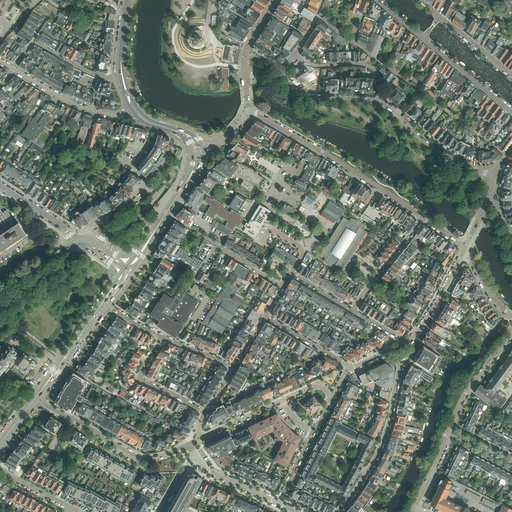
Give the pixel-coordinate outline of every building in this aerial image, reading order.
[(230,2),(226,0),(218,0),(218,4),(230,11),(231,11),(237,15),(249,22),(249,21),(254,24),(255,22),(257,19),(238,8),(230,2)] [(236,0),(231,0),(230,2),(235,6),(238,8),(257,19),(260,14),(253,10),(236,0)] [(250,8),(260,14),(264,8),(251,0),(239,0),(239,1),(248,6),(251,8),(250,8)] [(281,0),(280,2),(295,11),(298,4),(290,0),(281,0)] [(300,0),(290,0),(298,4),(301,6),(314,13),(316,9),(300,0)] [(307,0),(306,3),(316,9),(320,1),(317,0),(307,0)] [(359,6),(361,0),(355,0),(354,3),(353,2),(350,10),(355,12),(357,5),(359,5),(358,6),(359,6)] [(371,1),(370,0),(361,0),(359,6),(357,10),(361,12),(360,15),(360,14),(357,21),(362,23),(365,17),(371,1)] [(425,0),(439,11),(444,0),(425,0)] [(452,22),(458,11),(459,10),(455,8),(457,3),(451,0),(449,0),(447,4),(446,9),(443,14),(452,22)] [(502,0),(500,5),(501,5),(500,8),(503,10),(504,11),(509,0),(502,0)] [(511,0),(509,0),(504,11),(503,10),(501,14),(509,20),(511,12),(511,0)] [(109,3),(105,1),(104,4),(106,6),(103,11),(105,11),(104,12),(116,15),(117,11),(107,7),(109,3)] [(371,1),(365,17),(377,21),(381,9),(371,1)] [(295,11),(280,2),(278,6),(290,13),(290,12),(295,14),(294,15),(298,18),(301,14),(295,11)] [(253,26),(252,26),(231,13),(231,14),(229,13),(230,12),(230,11),(218,4),(218,5),(219,15),(220,20),(223,22),(226,23),(229,25),(244,35),(246,36),(246,37),(253,26)] [(286,15),(292,18),(294,15),(290,13),(278,6),(276,9),(286,15)] [(301,14),(311,21),(313,18),(314,13),(301,6),(299,10),(301,11),(299,14),(301,14)] [(294,21),(276,9),(273,14),(292,26),(293,25),(297,27),(299,25),(295,23),(296,22),(294,21)] [(381,9),(377,21),(376,23),(370,38),(365,50),(376,57),(378,51),(386,31),(392,18),(381,9)] [(68,16),(60,11),(57,16),(59,17),(55,23),(63,27),(67,20),(63,18),(63,19),(61,18),(62,16),(66,19),(68,16)] [(452,22),(463,30),(470,19),(458,11),(452,22)] [(42,18),(32,12),(21,29),(32,36),(32,35),(31,35),(42,18)] [(115,21),(116,15),(104,12),(104,14),(106,14),(105,18),(99,17),(99,18),(106,20),(115,21)] [(298,18),(304,21),(309,24),(311,21),(301,14),(298,18)] [(77,24),(80,19),(72,15),(69,20),(77,24)] [(470,19),(463,30),(472,38),(482,20),(472,15),(470,19)] [(282,43),(284,40),(291,28),(272,17),(271,17),(265,27),(272,32),(282,39),(280,41),(282,43)] [(107,28),(114,28),(115,21),(106,20),(99,18),(98,20),(104,22),(106,22),(106,27),(107,28)] [(304,21),(298,18),(296,22),(295,23),(299,25),(307,29),(309,25),(304,22),(304,21)] [(402,26),(392,18),(386,31),(394,34),(392,38),(395,39),(394,40),(395,41),(398,35),(402,26)] [(473,38),(479,43),(489,26),(491,23),(486,20),(485,21),(481,28),(480,27),(473,38)] [(74,24),(69,21),(65,29),(70,32),(74,24)] [(334,37),(337,33),(320,21),(318,21),(317,23),(317,25),(325,31),(327,28),(333,33),(331,35),(334,37)] [(229,25),(223,22),(219,29),(222,31),(241,43),(242,41),(243,42),(243,41),(243,42),(246,36),(244,35),(229,25)] [(307,29),(299,25),(297,27),(293,25),(292,26),(305,34),(307,29)] [(325,31),(317,25),(314,30),(328,40),(331,42),(333,40),(328,37),(323,33),(325,31)] [(406,30),(402,26),(398,35),(400,36),(398,41),(400,41),(401,40),(406,30)] [(493,28),(489,26),(479,43),(484,47),(492,34),(496,27),(494,26),(493,28)] [(21,38),(29,43),(33,37),(32,36),(21,29),(17,27),(11,32),(16,35),(21,38)] [(72,33),(82,39),(86,31),(83,29),(83,30),(76,27),(72,33)] [(265,27),(260,35),(279,48),(282,43),(280,41),(282,39),(272,32),(265,27)] [(45,34),(42,33),(38,40),(42,42),(50,29),(48,28),(45,34)] [(53,29),(51,28),(50,29),(42,42),(46,45),(50,37),(49,36),(53,29)] [(59,31),(57,30),(53,39),(50,37),(46,45),(50,47),(59,31)] [(86,31),(82,39),(86,41),(92,31),(90,30),(88,33),(86,31)] [(192,39),(191,40),(192,43),(193,42),(194,42),(194,43),(195,43),(196,43),(196,47),(199,47),(199,43),(200,43),(200,42),(201,42),(201,41),(202,41),(202,40),(202,39),(203,39),(203,38),(202,37),(202,36),(202,35),(201,35),(201,34),(202,31),(195,30),(195,31),(193,31),(194,34),(194,35),(193,35),(193,36),(192,36),(192,37),(192,38),(192,39)] [(300,40),(300,41),(303,36),(293,30),(290,35),(300,40)] [(327,40),(328,40),(314,30),(312,33),(320,39),(321,37),(326,41),(327,40)] [(349,37),(354,42),(357,34),(352,30),(349,37)] [(413,35),(407,30),(402,40),(401,40),(399,44),(396,49),(394,57),(389,66),(393,70),(413,35)] [(59,31),(50,47),(54,49),(58,42),(56,41),(61,32),(59,31)] [(25,48),(28,43),(20,38),(21,38),(16,35),(11,32),(7,37),(10,39),(12,36),(19,40),(17,43),(25,48)] [(318,41),(319,39),(312,33),(310,36),(324,47),(325,46),(318,41)] [(65,35),(63,34),(58,42),(54,49),(59,52),(63,44),(61,43),(65,35)] [(370,38),(360,34),(356,43),(365,50),(370,38)] [(495,56),(500,46),(503,43),(506,38),(503,37),(504,35),(501,34),(500,37),(498,39),(496,43),(495,44),(490,52),(495,56)] [(279,48),(260,35),(256,41),(258,42),(277,55),(281,51),(282,50),(283,50),(279,48)] [(297,44),(297,45),(300,40),(290,35),(288,39),(297,44)] [(417,39),(413,35),(393,70),(397,73),(405,58),(408,53),(409,53),(417,39)] [(490,52),(495,44),(496,43),(498,39),(496,37),(492,35),(490,39),(491,40),(488,42),(486,46),(485,48),(490,52)] [(323,49),(324,47),(310,36),(307,40),(315,46),(319,49),(320,50),(322,48),(323,49)] [(10,50),(7,48),(12,40),(11,39),(8,43),(1,55),(5,57),(10,50)] [(72,41),(69,39),(66,45),(63,44),(59,52),(64,55),(69,46),(72,41)] [(293,48),(294,49),(297,44),(288,39),(285,43),(293,48)] [(421,42),(417,39),(409,53),(408,53),(405,58),(409,60),(410,58),(410,59),(411,57),(416,60),(421,53),(425,46),(421,43),(421,42)] [(307,40),(305,44),(323,57),(323,55),(317,51),(319,49),(315,46),(307,40)] [(8,43),(4,41),(3,43),(0,46),(0,54),(1,55),(8,43)] [(5,57),(9,60),(19,45),(15,42),(10,50),(5,57)] [(260,45),(256,42),(252,48),(253,49),(265,57),(267,55),(270,50),(260,45)] [(506,43),(504,42),(503,43),(500,46),(495,56),(498,58),(504,49),(502,48),(505,44),(506,43)] [(290,53),(291,53),(293,48),(285,43),(282,48),(284,48),(289,52),(290,53)] [(75,46),(73,44),(71,47),(69,46),(64,55),(68,58),(74,49),(75,46)] [(100,48),(99,49),(109,55),(112,54),(112,45),(104,44),(100,44),(100,48),(101,48),(100,48)] [(223,49),(221,61),(232,63),(233,63),(234,60),(234,59),(238,59),(237,52),(239,52),(240,49),(241,49),(241,47),(240,46),(233,45),(232,44),(231,45),(224,44),(224,46),(223,49)] [(312,52),(321,59),(322,57),(305,44),(301,49),(304,50),(310,55),(312,52)] [(14,63),(24,48),(19,45),(9,60),(10,61),(11,62),(12,63),(14,63)] [(34,54),(38,46),(36,45),(33,46),(28,53),(30,54),(31,52),(34,54)] [(43,49),(38,46),(34,54),(33,56),(32,58),(34,58),(35,56),(37,58),(43,49)] [(99,61),(107,64),(109,58),(92,47),(90,50),(98,55),(99,54),(100,55),(99,61)] [(420,55),(417,62),(419,63),(422,58),(424,59),(428,52),(429,52),(428,51),(430,49),(426,47),(420,55)] [(286,56),(287,57),(290,54),(290,53),(289,53),(288,53),(289,52),(284,48),(283,49),(282,50),(281,51),(286,56)] [(501,61),(509,50),(505,48),(504,49),(498,58),(501,61)] [(37,58),(36,60),(37,60),(38,59),(39,60),(40,58),(43,59),(47,52),(43,49),(37,58)] [(78,51),(76,50),(74,49),(68,58),(73,60),(78,51)] [(277,55),(270,50),(267,55),(268,56),(269,57),(271,57),(275,60),(278,55),(277,55)] [(312,63),(315,58),(310,55),(304,50),(300,55),(312,63)] [(431,50),(427,55),(425,59),(424,60),(426,62),(422,68),(425,69),(428,64),(435,53),(431,50)] [(511,50),(503,62),(511,69),(511,50)] [(80,64),(85,55),(78,51),(73,60),(80,64)] [(283,60),(286,56),(281,51),(277,55),(278,55),(282,58),(283,60)] [(47,52),(43,59),(42,61),(43,62),(45,60),(47,61),(51,54),(47,52)] [(369,57),(363,52),(359,57),(359,61),(362,61),(363,62),(365,62),(369,57)] [(435,53),(428,64),(429,65),(432,67),(434,64),(439,57),(435,53)] [(52,64),(53,65),(57,58),(54,56),(49,65),(50,66),(52,64)] [(20,62),(19,64),(19,67),(22,68),(25,70),(29,64),(31,61),(24,57),(20,62)] [(444,61),(439,57),(428,75),(424,81),(423,83),(419,89),(433,99),(438,91),(435,89),(433,92),(427,89),(436,76),(444,61)] [(32,59),(31,60),(31,61),(29,64),(25,70),(29,72),(33,65),(35,62),(36,61),(34,60),(34,59),(34,58),(32,58),(32,59)] [(92,59),(90,58),(89,61),(94,64),(97,65),(97,64),(98,65),(97,66),(95,66),(94,71),(96,72),(96,71),(105,73),(107,72),(108,70),(107,69),(106,69),(107,64),(99,61),(92,59)] [(61,60),(56,69),(57,70),(59,68),(61,69),(65,62),(61,60)] [(450,66),(444,61),(436,76),(438,77),(438,78),(441,80),(443,78),(450,66)] [(392,74),(378,63),(375,68),(379,70),(382,73),(381,74),(383,75),(382,77),(383,78),(383,79),(383,80),(385,82),(387,82),(392,74)] [(67,73),(71,65),(68,64),(63,74),(64,74),(66,72),(67,73)] [(443,78),(447,80),(449,76),(449,75),(453,69),(450,66),(443,78)] [(298,70),(297,68),(293,70),(295,75),(294,77),(296,79),(297,79),(298,79),(301,83),(305,80),(309,78),(307,74),(309,72),(307,67),(303,69),(303,68),(300,70),(300,69),(298,70)] [(41,80),(46,70),(44,69),(43,71),(41,71),(37,78),(41,80)] [(449,76),(447,80),(440,92),(451,98),(461,84),(464,78),(453,69),(449,75),(449,76)] [(331,72),(329,72),(329,76),(328,76),(328,78),(323,77),(323,80),(323,89),(324,90),(326,90),(328,89),(330,89),(330,77),(331,72)] [(345,80),(342,80),(341,88),(345,88),(345,89),(346,90),(348,90),(349,89),(351,89),(353,78),(353,72),(350,72),(350,78),(346,77),(345,80)] [(48,84),(53,74),(51,73),(50,75),(48,75),(44,82),(48,84)] [(411,75),(409,74),(406,79),(410,82),(415,75),(412,74),(411,75)] [(7,84),(11,86),(13,83),(15,80),(16,80),(18,78),(14,76),(13,77),(13,78),(12,79),(7,84)] [(60,79),(58,77),(57,80),(55,79),(51,86),(55,88),(60,79)] [(360,78),(359,79),(358,90),(366,91),(367,92),(370,92),(372,90),(372,88),(371,86),(372,79),(367,79),(367,78),(364,77),(364,78),(360,78)] [(11,86),(14,88),(21,81),(21,80),(18,78),(16,80),(15,80),(13,83),(13,84),(11,86)] [(424,81),(421,78),(418,82),(417,82),(414,86),(419,89),(423,83),(424,81)] [(468,81),(464,78),(461,84),(455,94),(457,95),(454,99),(458,102),(459,102),(463,96),(462,95),(462,94),(467,97),(475,87),(468,81)] [(98,80),(97,84),(99,85),(96,92),(102,94),(109,96),(110,91),(108,90),(109,86),(108,84),(106,83),(106,82),(104,81),(103,82),(101,81),(101,80),(98,80)] [(13,89),(15,91),(24,82),(22,81),(21,81),(14,88),(13,89)] [(17,88),(21,93),(28,86),(29,86),(24,82),(15,91),(17,88)] [(66,85),(67,83),(65,82),(64,84),(62,83),(58,90),(62,92),(66,85)] [(75,87),(76,84),(72,83),(66,94),(71,97),(76,87),(75,87)] [(66,94),(71,84),(69,84),(68,86),(66,85),(62,92),(66,94)] [(21,94),(24,97),(34,88),(33,87),(31,86),(30,86),(29,86),(28,86),(21,93),(22,93),(21,94)] [(489,99),(475,87),(467,97),(465,100),(474,106),(476,108),(477,109),(475,112),(477,114),(483,108),(489,99)] [(13,107),(21,114),(37,94),(40,92),(40,91),(34,88),(24,97),(13,107)] [(405,96),(400,92),(395,88),(388,96),(388,98),(390,99),(392,99),(393,100),(394,100),(394,102),(396,104),(397,104),(398,103),(400,104),(404,99),(403,98),(405,96)] [(0,89),(0,95),(8,102),(10,100),(11,101),(13,100),(1,89),(0,89)] [(80,101),(85,90),(82,89),(81,92),(80,92),(79,93),(78,93),(75,92),(72,98),(80,101)] [(88,91),(85,90),(80,101),(89,105),(91,99),(87,98),(88,97),(87,96),(87,95),(86,95),(88,91)] [(39,99),(46,104),(48,101),(51,98),(40,91),(40,92),(37,94),(21,114),(25,117),(39,99)] [(8,102),(0,95),(0,101),(2,103),(4,101),(4,102),(9,106),(7,108),(9,109),(10,108),(12,106),(9,102),(9,103),(8,102)] [(114,97),(104,95),(102,106),(112,108),(113,104),(113,102),(113,101),(114,97)] [(494,104),(489,99),(483,108),(485,110),(480,117),(483,119),(489,112),(488,112),(494,104)] [(48,101),(46,104),(33,119),(31,122),(30,121),(21,134),(31,141),(34,136),(37,138),(51,117),(56,110),(58,107),(48,101)] [(56,110),(51,117),(53,118),(55,113),(61,115),(63,110),(64,110),(64,109),(65,106),(61,103),(56,110)] [(415,120),(421,111),(415,106),(416,105),(413,103),(406,113),(408,115),(411,117),(411,119),(413,120),(415,120)] [(499,108),(495,104),(490,112),(491,113),(485,120),(489,123),(491,121),(492,118),(499,108)] [(66,106),(65,106),(64,109),(64,110),(63,110),(61,115),(61,116),(63,117),(60,122),(63,124),(64,123),(65,121),(67,122),(75,110),(70,108),(70,107),(66,106)] [(504,112),(500,108),(495,116),(497,118),(495,121),(497,123),(504,112)] [(424,113),(421,111),(415,120),(419,124),(430,110),(428,109),(424,113)] [(82,113),(75,110),(67,122),(65,121),(64,123),(68,126),(72,119),(77,122),(78,121),(82,114),(82,113)] [(430,110),(419,124),(423,128),(431,119),(428,117),(432,112),(430,110)] [(511,118),(505,113),(500,120),(506,125),(511,118)] [(84,115),(82,114),(78,121),(82,122),(85,123),(84,126),(81,126),(77,137),(85,140),(90,128),(91,122),(93,116),(84,114),(84,115)] [(431,119),(423,128),(429,132),(435,123),(434,122),(434,121),(434,120),(434,119),(435,120),(437,116),(434,114),(431,118),(431,119)] [(99,129),(102,119),(98,118),(97,120),(94,119),(94,122),(93,122),(91,132),(90,132),(89,134),(90,134),(89,138),(87,137),(85,144),(88,145),(87,147),(92,148),(95,135),(97,135),(98,131),(99,128),(99,129)] [(111,121),(102,119),(99,129),(99,128),(98,131),(103,132),(105,132),(106,130),(107,130),(107,127),(109,127),(109,126),(111,121)] [(435,123),(429,132),(428,132),(434,136),(441,127),(447,121),(445,119),(444,121),(445,122),(444,123),(442,121),(439,125),(438,124),(437,125),(435,123)] [(502,144),(507,148),(511,141),(511,138),(508,135),(509,134),(503,130),(503,129),(496,124),(497,123),(495,121),(492,119),(491,121),(489,123),(486,127),(485,128),(480,134),(485,138),(489,133),(503,143),(502,144)] [(268,132),(271,128),(257,120),(255,120),(253,123),(268,132)] [(116,122),(112,121),(109,126),(109,127),(108,129),(108,130),(109,130),(109,129),(112,130),(111,132),(112,133),(111,136),(112,136),(112,135),(116,130),(116,129),(113,129),(114,127),(116,123),(116,122)] [(114,127),(113,129),(116,129),(116,130),(112,135),(119,137),(124,124),(120,123),(117,123),(116,128),(114,127)] [(252,133),(252,134),(258,138),(259,138),(260,137),(263,139),(265,135),(266,135),(268,132),(253,123),(248,130),(252,133)] [(128,126),(124,124),(119,137),(122,138),(122,139),(121,144),(123,144),(123,143),(128,126)] [(481,125),(479,124),(477,127),(475,130),(480,134),(485,128),(481,125)] [(133,127),(128,126),(123,143),(125,144),(126,140),(127,137),(130,137),(133,127)] [(448,126),(447,128),(446,131),(438,140),(443,144),(449,134),(451,130),(449,129),(450,128),(448,126)] [(136,135),(138,128),(133,127),(130,137),(129,140),(130,141),(134,134),(136,135)] [(441,127),(433,137),(438,140),(446,131),(441,127)] [(146,131),(147,131),(138,128),(136,135),(145,138),(146,134),(147,134),(147,132),(146,131)] [(271,128),(268,132),(266,136),(265,135),(263,139),(267,142),(270,137),(271,138),(275,131),(271,128)] [(457,134),(459,130),(458,129),(456,132),(455,134),(454,137),(449,134),(443,144),(443,146),(445,147),(447,146),(450,148),(457,134)] [(252,133),(248,130),(247,131),(246,132),(245,133),(245,134),(253,139),(254,137),(256,139),(257,138),(257,139),(258,138),(252,134),(252,133)] [(271,138),(272,139),(269,145),(271,146),(272,144),(274,140),(279,133),(275,131),(271,138)] [(272,144),(274,145),(276,141),(278,143),(274,149),(270,147),(269,149),(273,151),(274,150),(283,155),(291,141),(282,135),(279,133),(274,140),(272,144)] [(489,133),(485,138),(488,141),(489,139),(492,141),(495,137),(489,133)] [(24,145),(27,141),(18,134),(17,134),(16,134),(11,141),(21,147),(23,144),(24,145)] [(159,134),(158,135),(154,146),(147,158),(145,160),(139,167),(139,170),(139,171),(147,178),(157,167),(156,166),(157,165),(158,166),(166,153),(165,152),(166,150),(168,151),(170,145),(167,144),(168,140),(170,140),(169,137),(167,138),(163,137),(163,136),(162,135),(159,134)] [(253,139),(245,134),(241,139),(253,146),(253,147),(255,148),(256,146),(255,146),(258,142),(253,139)] [(450,148),(449,148),(451,149),(455,151),(460,139),(458,138),(459,135),(457,134),(450,148)] [(469,137),(466,136),(465,139),(463,143),(459,142),(455,151),(455,153),(457,154),(459,153),(461,154),(469,137)] [(473,138),(469,137),(461,154),(466,156),(467,158),(469,159),(470,158),(475,147),(470,145),(473,138)] [(503,143),(495,137),(492,141),(491,143),(504,153),(507,148),(502,144),(503,143)] [(251,150),(253,147),(240,140),(238,142),(249,149),(251,150)] [(234,146),(231,149),(230,150),(228,152),(228,153),(226,156),(225,156),(218,163),(216,163),(215,164),(214,165),(214,167),(213,167),(232,180),(236,175),(243,179),(240,185),(241,186),(242,187),(243,188),(244,189),(245,190),(247,191),(248,191),(249,191),(251,192),(254,186),(253,185),(254,184),(258,186),(264,178),(253,171),(254,169),(240,163),(249,149),(238,142),(234,146)] [(292,150),(294,151),(298,144),(294,142),(290,148),(288,151),(290,152),(292,150)] [(298,156),(299,154),(303,147),(298,144),(294,151),(292,154),(298,156)] [(492,149),(487,145),(486,147),(491,152),(493,153),(498,157),(499,156),(500,154),(500,153),(493,148),(492,149)] [(302,155),(300,158),(299,157),(298,159),(301,161),(301,160),(307,150),(303,147),(299,154),(302,155)] [(304,162),(306,163),(312,153),(310,152),(307,150),(301,160),(304,162)] [(483,151),(478,151),(476,152),(476,154),(478,154),(479,156),(478,156),(479,163),(484,162),(487,162),(491,161),(490,152),(484,152),(483,151)] [(306,163),(309,165),(301,178),(299,179),(297,178),(293,185),(300,188),(300,189),(299,189),(298,190),(303,192),(312,174),(311,174),(315,169),(314,169),(320,158),(312,153),(306,163)] [(7,159),(0,169),(0,171),(4,174),(11,163),(12,161),(7,158),(7,159)] [(328,163),(329,162),(323,158),(319,166),(323,168),(321,172),(323,174),(328,163)] [(10,178),(17,167),(20,163),(14,160),(5,174),(10,178)] [(322,176),(325,177),(332,165),(332,164),(330,163),(329,164),(328,163),(323,174),(321,172),(317,170),(316,172),(317,173),(316,174),(321,177),(322,176)] [(328,178),(329,179),(336,167),(332,165),(325,177),(324,180),(326,181),(328,178)] [(17,167),(10,178),(15,181),(22,170),(17,167)] [(339,169),(336,167),(329,179),(326,186),(327,187),(328,186),(333,177),(335,178),(339,170),(339,169)] [(224,178),(225,176),(213,168),(211,170),(210,170),(208,173),(208,174),(223,185),(224,184),(226,181),(226,180),(225,180),(226,179),(224,178)] [(21,185),(28,174),(27,173),(28,173),(24,170),(24,171),(23,171),(16,181),(21,185)] [(339,170),(335,178),(334,179),(343,184),(344,182),(346,183),(348,179),(346,178),(347,176),(346,175),(345,174),(342,173),(339,170)] [(141,182),(142,181),(141,179),(128,172),(127,174),(124,172),(124,173),(121,171),(116,180),(121,182),(134,189),(134,190),(135,189),(138,186),(139,186),(138,185),(141,183),(141,182)] [(28,174),(21,185),(26,188),(33,177),(28,174)] [(202,181),(215,189),(216,188),(216,189),(217,189),(220,186),(219,185),(219,184),(220,183),(207,175),(202,181)] [(511,178),(505,176),(503,179),(502,182),(501,185),(511,189),(511,177),(511,178)] [(29,194),(31,195),(38,185),(40,182),(34,178),(33,179),(27,189),(28,190),(28,191),(30,192),(29,194)] [(126,194),(128,196),(131,193),(131,192),(133,190),(131,189),(126,186),(117,181),(116,184),(118,185),(116,188),(117,188),(123,191),(127,194),(126,194)] [(215,189),(202,181),(197,186),(212,195),(213,193),(213,192),(213,191),(210,190),(212,187),(215,189)] [(351,196),(355,198),(355,199),(355,198),(357,199),(358,200),(366,188),(363,187),(362,185),(360,184),(359,184),(358,185),(356,187),(354,185),(350,183),(349,182),(347,187),(344,192),(343,192),(344,192),(348,195),(348,194),(351,196)] [(38,185),(31,195),(30,196),(36,200),(43,190),(45,188),(42,186),(41,187),(38,185)] [(195,187),(186,202),(197,209),(200,203),(201,203),(203,201),(203,199),(200,198),(203,194),(203,192),(195,187)] [(109,197),(110,198),(115,200),(119,204),(123,200),(125,200),(128,198),(128,196),(126,194),(127,194),(123,191),(117,188),(113,191),(115,193),(111,196),(110,194),(107,190),(104,193),(106,195),(108,196),(109,197)] [(368,190),(366,188),(358,200),(359,201),(359,202),(359,201),(357,204),(359,205),(361,202),(365,205),(373,193),(372,192),(370,190),(368,190)] [(37,200),(42,204),(49,194),(43,190),(37,200)] [(511,192),(510,193),(510,192),(506,192),(506,193),(503,193),(503,195),(501,197),(501,199),(503,200),(503,202),(511,201),(511,192)] [(83,194),(78,198),(83,206),(86,210),(93,220),(94,219),(94,220),(96,219),(95,218),(99,215),(90,203),(89,204),(87,206),(83,199),(85,198),(83,194)] [(110,198),(109,197),(108,196),(106,195),(105,194),(103,196),(103,197),(103,198),(111,209),(113,209),(115,208),(115,206),(119,204),(115,200),(110,198)] [(231,202),(229,206),(238,212),(245,200),(236,194),(234,198),(233,198),(231,201),(231,202)] [(43,205),(47,208),(53,198),(49,195),(43,204),(43,205)] [(53,198),(47,208),(52,211),(59,199),(55,196),(53,198)] [(208,197),(205,202),(210,205),(205,214),(213,219),(216,214),(228,221),(225,226),(232,230),(232,231),(235,226),(241,230),(243,231),(251,236),(254,237),(263,222),(270,211),(268,209),(260,204),(250,221),(249,222),(242,217),(242,216),(231,209),(231,211),(224,206),(224,205),(213,199),(213,200),(208,197)] [(105,212),(97,201),(94,203),(94,202),(92,200),(93,200),(91,198),(88,200),(90,203),(93,207),(93,206),(99,215),(101,214),(103,214),(105,212)] [(385,214),(392,204),(383,198),(382,198),(381,198),(377,204),(375,203),(373,206),(374,209),(379,212),(379,211),(385,214)] [(101,199),(97,201),(105,212),(106,213),(111,209),(104,200),(102,201),(101,199)] [(361,228),(362,226),(360,223),(359,222),(357,221),(354,219),(350,218),(349,221),(345,218),(342,221),(339,219),(345,210),(330,201),(321,215),(333,223),(335,221),(340,224),(329,242),(328,242),(320,255),(325,258),(324,261),(326,264),(327,265),(330,266),(332,267),(336,268),(338,266),(342,268),(354,250),(354,251),(366,232),(361,228)] [(284,203),(281,208),(291,214),(294,209),(284,203)] [(0,251),(16,241),(17,243),(19,241),(18,240),(26,234),(18,222),(11,227),(10,225),(15,222),(7,210),(2,213),(0,209),(0,206),(2,208),(3,206),(1,205),(0,204),(0,251)] [(388,216),(390,217),(397,208),(396,207),(396,206),(395,205),(394,206),(392,204),(385,214),(387,215),(386,217),(387,217),(388,216)] [(82,209),(78,212),(87,224),(92,220),(85,210),(86,210),(83,206),(81,208),(82,209)] [(301,206),(297,212),(302,215),(306,209),(301,206)] [(176,218),(189,226),(192,221),(190,220),(189,220),(193,214),(195,215),(196,213),(190,209),(189,208),(187,210),(182,207),(179,214),(177,214),(176,216),(176,218)] [(397,208),(390,217),(392,218),(391,220),(394,222),(395,221),(401,211),(402,211),(401,210),(399,208),(398,209),(397,208)] [(397,222),(400,224),(407,214),(406,213),(404,211),(403,212),(401,211),(395,221),(397,222),(395,223),(396,224),(397,222)] [(87,224),(78,212),(71,216),(73,218),(72,218),(73,219),(72,220),(72,221),(73,223),(75,223),(80,229),(87,224)] [(376,228),(378,225),(362,214),(360,217),(361,218),(376,228)] [(403,229),(412,218),(413,218),(407,214),(400,224),(399,225),(403,229)] [(412,218),(403,229),(401,232),(406,236),(417,222),(417,220),(414,218),(413,218),(412,218)] [(175,221),(171,227),(185,235),(184,234),(187,228),(175,221)] [(417,237),(420,239),(428,228),(424,226),(423,225),(413,239),(414,240),(417,237)] [(171,227),(168,232),(180,239),(182,236),(183,236),(183,235),(185,236),(185,235),(171,227)] [(423,240),(425,241),(433,232),(432,232),(432,231),(428,228),(420,239),(419,240),(422,241),(423,240)] [(165,236),(177,244),(179,245),(182,240),(180,239),(168,232),(167,233),(166,233),(165,235),(165,236)] [(427,243),(430,245),(438,236),(437,235),(437,234),(435,233),(434,233),(433,232),(425,241),(424,243),(426,245),(427,243)] [(388,239),(386,242),(396,248),(399,244),(389,237),(385,235),(384,237),(388,239)] [(435,249),(436,248),(443,239),(440,236),(440,237),(438,235),(438,236),(430,245),(428,248),(430,250),(431,248),(432,247),(435,249)] [(172,252),(177,244),(165,236),(158,247),(159,247),(167,252),(167,253),(170,255),(171,255),(197,271),(202,262),(202,261),(202,262),(193,256),(191,258),(187,256),(189,253),(179,247),(175,254),(172,252)] [(196,248),(197,249),(198,248),(200,249),(198,250),(200,251),(202,248),(206,241),(202,238),(198,244),(196,248)] [(223,246),(229,249),(233,242),(231,240),(231,241),(227,239),(223,246)] [(384,244),(382,247),(392,253),(396,248),(386,242),(382,239),(380,242),(384,244)] [(436,248),(440,252),(447,243),(447,242),(445,240),(444,241),(443,239),(436,248)] [(234,252),(238,246),(235,244),(236,243),(233,242),(229,249),(234,252)] [(409,243),(407,245),(405,248),(406,248),(414,255),(414,254),(418,250),(409,243)] [(447,243),(440,252),(439,253),(443,256),(439,260),(436,258),(435,259),(434,259),(444,265),(452,255),(452,253),(455,249),(454,247),(448,243),(447,243)] [(381,248),(379,251),(389,257),(392,253),(382,247),(379,245),(379,246),(379,247),(381,248)] [(240,256),(244,248),(242,247),(241,248),(238,246),(234,252),(240,256)] [(167,252),(159,247),(157,250),(155,251),(154,253),(154,255),(157,257),(159,256),(159,255),(164,258),(166,255),(166,254),(167,253),(167,252)] [(276,247),(270,256),(274,258),(280,249),(276,247)] [(240,256),(245,259),(249,252),(246,250),(246,249),(244,248),(240,256)] [(279,261),(284,251),(285,251),(280,248),(280,249),(274,258),(279,261)] [(410,259),(414,255),(412,254),(406,248),(405,248),(403,250),(401,252),(402,253),(410,259)] [(389,257),(379,251),(374,249),(373,251),(377,253),(376,256),(385,261),(389,257)] [(283,263),(288,254),(284,251),(279,261),(283,263)] [(251,262),(255,255),(253,253),(252,254),(249,252),(245,259),(251,262)] [(398,257),(398,258),(407,264),(410,259),(402,253),(401,252),(398,256),(398,257)] [(283,263),(287,266),(291,258),(293,256),(289,253),(288,254),(283,263)] [(256,265),(260,259),(257,257),(257,256),(255,255),(251,262),(256,265)] [(257,266),(262,269),(269,257),(268,256),(267,257),(266,258),(263,257),(257,266)] [(226,266),(229,268),(234,261),(228,257),(221,269),(223,270),(226,266)] [(398,258),(398,257),(394,262),(401,268),(402,268),(405,264),(406,265),(407,264),(398,258)] [(160,263),(169,269),(171,270),(173,267),(175,269),(177,267),(164,258),(163,258),(160,263)] [(291,258),(287,266),(291,268),(296,261),(291,258)] [(430,266),(441,273),(443,269),(443,268),(444,266),(433,260),(431,259),(430,261),(432,263),(430,266)] [(310,280),(314,272),(316,270),(320,263),(315,260),(311,268),(310,269),(305,277),(310,280)] [(234,261),(229,268),(225,275),(227,276),(231,269),(234,270),(238,263),(234,261)] [(301,274),(306,265),(302,262),(296,271),(301,274)] [(401,268),(394,262),(392,264),(391,266),(403,275),(405,273),(404,273),(402,271),(404,270),(402,268),(401,268)] [(171,270),(169,269),(160,263),(157,268),(166,274),(171,277),(174,272),(171,270)] [(234,272),(235,273),(227,285),(235,289),(236,290),(238,286),(241,282),(243,279),(248,271),(249,270),(239,264),(234,272)] [(305,277),(311,268),(306,265),(301,274),(305,277)] [(416,267),(427,273),(438,279),(439,276),(440,276),(441,274),(441,273),(430,266),(428,270),(423,267),(421,267),(419,266),(417,265),(416,267)] [(399,275),(402,277),(403,275),(391,266),(390,267),(388,270),(395,275),(398,277),(399,275)] [(164,273),(157,268),(156,268),(155,269),(155,270),(155,271),(154,273),(167,281),(168,280),(166,278),(165,277),(165,276),(166,274),(164,273)] [(212,272),(209,270),(206,275),(202,282),(200,285),(203,287),(205,284),(214,290),(218,283),(208,277),(212,272)] [(315,282),(319,275),(320,273),(316,270),(314,272),(310,280),(311,281),(312,281),(313,281),(315,282)] [(395,275),(388,270),(386,272),(385,274),(397,282),(398,282),(399,280),(397,279),(398,277),(395,275)] [(467,289),(469,288),(471,287),(471,286),(470,287),(469,286),(473,278),(469,276),(469,274),(468,273),(465,272),(465,271),(464,270),(463,271),(462,272),(463,273),(461,277),(460,276),(451,294),(460,298),(466,291),(467,289)] [(248,271),(243,279),(245,280),(248,281),(253,274),(248,271)] [(202,282),(206,275),(201,272),(196,279),(202,282)] [(153,273),(148,282),(157,287),(159,288),(161,285),(163,287),(166,287),(167,285),(169,283),(162,279),(153,273)] [(420,277),(423,279),(435,285),(438,279),(427,273),(425,276),(423,276),(423,277),(421,276),(420,277)] [(397,282),(385,274),(381,278),(390,283),(391,281),(396,284),(397,282)] [(319,285),(323,278),(320,276),(321,276),(319,275),(315,282),(317,284),(318,285),(319,285)] [(260,290),(261,291),(267,281),(262,278),(260,281),(255,289),(252,295),(254,296),(259,288),(261,289),(260,290)] [(324,288),(328,280),(326,279),(326,280),(323,278),(319,285),(320,285),(320,286),(321,287),(322,287),(324,288)] [(252,287),(255,289),(260,281),(257,279),(252,287)] [(292,288),(296,281),(293,279),(291,279),(287,286),(292,288)] [(423,286),(422,287),(431,292),(435,285),(423,279),(421,282),(420,281),(419,284),(423,286)] [(328,290),(328,291),(332,284),(330,282),(330,281),(328,280),(324,288),(326,289),(326,290),(327,290),(328,290)] [(264,295),(265,294),(271,284),(267,281),(261,291),(262,292),(263,290),(264,291),(263,294),(264,295)] [(297,291),(301,284),(300,284),(296,281),(292,288),(291,291),(293,292),(294,290),(297,291)] [(331,292),(333,293),(337,286),(338,285),(334,282),(332,284),(328,291),(329,291),(329,292),(330,292),(331,292)] [(143,288),(152,294),(154,291),(156,293),(157,291),(146,284),(143,288)] [(265,294),(270,297),(276,287),(271,284),(265,294)] [(297,300),(299,297),(305,287),(303,286),(303,285),(302,285),(301,285),(301,284),(297,291),(296,291),(297,292),(296,293),(298,294),(295,299),(297,300)] [(418,287),(416,290),(427,297),(428,297),(431,292),(422,287),(418,284),(417,287),(418,287)] [(218,297),(202,323),(207,325),(221,334),(237,308),(234,306),(235,305),(234,304),(234,303),(229,300),(229,301),(230,299),(235,289),(227,285),(219,298),(218,297)] [(160,321),(157,325),(175,337),(198,302),(186,294),(187,293),(188,293),(190,291),(183,286),(180,291),(179,290),(173,299),(164,293),(158,301),(156,300),(147,313),(160,321)] [(337,296),(342,289),(339,287),(337,286),(333,293),(335,295),(336,296),(337,296)] [(304,300),(305,298),(306,297),(310,290),(309,290),(309,289),(308,288),(307,288),(305,287),(299,297),(304,300)] [(342,299),(346,292),(346,291),(345,290),(345,289),(343,287),(342,289),(337,296),(338,296),(338,297),(339,298),(340,298),(342,299)] [(358,288),(356,287),(347,302),(352,305),(357,297),(354,295),(358,288)] [(475,299),(481,295),(481,294),(479,292),(478,290),(478,289),(477,287),(476,287),(475,287),(469,292),(467,294),(471,299),(473,297),(475,299)] [(293,292),(291,291),(286,288),(283,293),(293,298),(294,297),(292,295),(293,292)] [(347,302),(354,290),(351,289),(349,293),(346,292),(342,299),(347,302)] [(62,292),(58,294),(64,306),(76,301),(72,293),(74,293),(72,290),(65,294),(62,292)] [(140,291),(140,293),(140,294),(149,300),(151,298),(153,296),(143,290),(141,292),(140,291)] [(310,290),(306,297),(305,298),(309,301),(310,300),(314,293),(312,291),(311,290),(310,290)] [(414,293),(412,296),(423,302),(424,302),(425,302),(426,300),(426,299),(425,299),(427,297),(416,290),(415,290),(413,293),(414,293)] [(236,292),(234,291),(230,299),(240,305),(244,298),(236,293),(236,292)] [(292,300),(293,298),(283,293),(281,297),(286,300),(289,301),(290,299),(292,300)] [(312,301),(315,302),(319,295),(318,294),(317,294),(316,294),(314,293),(310,300),(312,301)] [(150,304),(151,302),(139,295),(138,296),(137,298),(137,297),(135,297),(134,299),(134,300),(135,301),(144,307),(147,302),(150,304)] [(315,302),(318,304),(316,307),(317,308),(319,306),(324,298),(322,297),(321,296),(320,296),(319,296),(319,295),(315,302)] [(410,307),(409,309),(417,313),(419,309),(420,307),(421,307),(422,306),(423,304),(423,303),(423,302),(412,296),(411,295),(409,300),(410,301),(409,302),(408,302),(406,305),(410,307)] [(473,301),(476,306),(485,300),(484,300),(484,299),(483,297),(482,297),(481,295),(475,299),(473,301)] [(278,302),(283,305),(283,306),(284,306),(286,303),(285,302),(286,300),(281,297),(278,302)] [(320,308),(323,309),(328,301),(328,300),(327,300),(326,299),(324,298),(319,306),(321,306),(320,308)] [(459,312),(460,312),(462,309),(466,312),(467,310),(469,312),(470,311),(468,308),(466,306),(460,303),(460,304),(450,298),(449,300),(447,300),(446,302),(447,304),(446,304),(459,312)] [(251,301),(252,302),(263,308),(266,304),(258,299),(256,303),(254,302),(254,301),(252,299),(251,301)] [(476,306),(479,311),(488,305),(488,304),(487,302),(486,302),(485,300),(476,306)] [(135,301),(132,305),(131,307),(133,308),(142,314),(145,316),(146,315),(143,313),(144,311),(142,310),(144,307),(135,301)] [(327,312),(333,304),(331,302),(330,302),(329,301),(328,301),(323,309),(326,311),(325,313),(325,314),(324,315),(325,316),(327,312)] [(249,307),(252,309),(260,313),(263,308),(252,302),(249,307)] [(283,305),(278,302),(272,311),(271,313),(271,315),(276,318),(282,308),(283,306),(283,305)] [(364,312),(368,305),(364,302),(359,309),(360,310),(361,311),(362,311),(364,312)] [(332,315),(333,314),(337,306),(335,305),(335,304),(334,304),(333,304),(327,312),(332,315)] [(454,319),(455,320),(460,312),(459,312),(446,304),(445,304),(444,306),(444,307),(442,311),(447,314),(453,318),(454,319)] [(367,314),(369,315),(373,308),(368,305),(364,312),(365,312),(365,313),(366,314),(367,314)] [(373,308),(369,315),(370,316),(371,316),(373,318),(380,306),(379,305),(376,309),(373,308)] [(484,316),(491,309),(491,308),(490,306),(489,306),(488,305),(479,311),(484,316)] [(133,308),(131,307),(130,306),(128,307),(127,308),(125,310),(126,311),(125,311),(135,317),(137,318),(139,316),(141,317),(142,314),(133,308)] [(333,314),(332,315),(336,318),(337,316),(342,309),(341,309),(341,308),(340,307),(339,307),(337,306),(333,314)] [(378,320),(378,321),(383,313),(380,312),(382,307),(380,306),(373,318),(376,319),(376,320),(377,320),(378,320)] [(417,313),(409,309),(405,306),(400,313),(404,316),(405,315),(406,316),(406,317),(412,321),(415,317),(416,316),(416,315),(417,314),(417,313)] [(276,318),(280,320),(287,308),(285,307),(283,311),(282,311),(283,308),(282,308),(276,318)] [(287,308),(280,320),(285,323),(289,315),(287,313),(289,309),(287,308)] [(246,309),(245,311),(258,318),(260,313),(252,309),(250,313),(248,311),(248,310),(246,309)] [(342,309),(337,316),(336,318),(339,320),(340,318),(342,319),(346,312),(344,311),(344,310),(343,309),(342,309)] [(487,320),(495,314),(495,313),(494,311),(493,311),(491,309),(484,316),(485,317),(484,318),(487,321),(487,320)] [(247,318),(255,323),(258,318),(245,311),(244,312),(246,314),(247,313),(249,314),(247,318)] [(438,317),(448,323),(450,320),(452,321),(453,318),(447,314),(442,311),(440,313),(439,313),(438,315),(438,316),(438,317)] [(291,312),(289,315),(285,323),(289,325),(295,316),(295,314),(291,312)] [(346,312),(342,319),(341,320),(346,323),(351,314),(350,314),(349,313),(348,313),(346,312)] [(390,314),(398,319),(408,325),(411,320),(402,315),(400,318),(392,313),(393,313),(391,312),(390,314)] [(383,313),(378,321),(380,322),(381,323),(382,323),(383,324),(387,316),(383,313)] [(351,314),(346,323),(350,326),(351,325),(355,317),(354,316),(353,315),(352,315),(351,315),(351,314)] [(495,314),(487,320),(487,321),(486,321),(485,322),(486,323),(486,324),(488,326),(489,327),(491,329),(499,319),(500,319),(500,318),(500,317),(499,317),(498,316),(497,316),(495,314)] [(289,325),(293,328),(299,319),(299,318),(295,316),(289,325)] [(448,323),(438,317),(438,316),(437,318),(436,318),(435,320),(435,321),(444,328),(446,325),(448,326),(449,325),(452,327),(453,326),(448,323)] [(125,329),(128,324),(117,317),(113,322),(123,328),(125,329)] [(353,325),(356,327),(360,320),(359,319),(358,318),(357,318),(355,317),(351,325),(353,326),(353,325)] [(245,322),(244,323),(252,328),(255,323),(247,318),(245,321),(243,320),(243,321),(245,322)] [(390,321),(394,324),(395,324),(404,330),(406,327),(407,327),(407,326),(407,325),(408,325),(398,319),(396,322),(395,321),(394,322),(388,318),(387,318),(387,319),(390,321)] [(299,319),(293,328),(298,330),(303,321),(299,319)] [(360,320),(356,327),(359,329),(358,329),(360,330),(361,329),(365,323),(363,322),(362,321),(361,320),(360,320)] [(298,330),(303,333),(308,324),(303,321),(298,330)] [(123,328),(113,322),(112,322),(111,324),(111,325),(110,326),(121,332),(127,336),(128,334),(125,332),(121,330),(123,328)] [(275,327),(270,324),(267,322),(266,323),(260,333),(256,339),(264,344),(267,340),(269,336),(275,327)] [(252,328),(244,323),(242,326),(241,325),(240,326),(242,327),(241,328),(249,333),(252,328)] [(431,329),(430,331),(440,337),(444,340),(447,336),(449,332),(441,326),(440,327),(433,323),(430,328),(431,329)] [(303,333),(308,336),(313,327),(308,324),(303,333)] [(395,324),(394,324),(391,329),(401,335),(402,332),(403,332),(404,331),(404,330),(395,324)] [(312,339),(317,342),(322,332),(323,331),(325,328),(326,326),(325,325),(324,327),(322,331),(321,330),(320,331),(318,330),(312,339)] [(119,335),(121,332),(110,326),(107,331),(115,335),(114,337),(117,338),(118,339),(120,336),(119,335)] [(238,329),(236,332),(246,338),(249,333),(237,327),(237,328),(238,329)] [(275,327),(269,336),(267,340),(275,345),(282,332),(275,327)] [(312,339),(318,330),(313,327),(308,336),(312,339)] [(136,329),(133,335),(130,339),(135,342),(142,332),(141,331),(139,330),(138,330),(136,329)] [(184,340),(186,341),(192,332),(187,329),(180,339),(181,339),(181,340),(183,341),(184,340)] [(332,338),(329,336),(332,331),(330,330),(327,335),(322,344),(326,347),(332,338)] [(371,334),(383,341),(384,339),(385,340),(388,339),(388,336),(377,330),(374,334),(370,332),(369,333),(371,334)] [(233,337),(234,338),(243,343),(246,338),(236,332),(234,331),(234,332),(235,333),(233,337)] [(440,341),(449,346),(454,349),(455,347),(444,340),(430,331),(429,331),(428,332),(427,333),(426,334),(426,335),(426,336),(439,344),(440,341)] [(115,342),(117,338),(114,337),(106,332),(102,338),(114,345),(117,347),(118,346),(117,345),(117,344),(115,342)] [(141,345),(142,344),(147,335),(147,334),(145,333),(144,333),(143,333),(142,332),(135,342),(132,346),(132,347),(134,349),(137,344),(136,344),(137,342),(141,345)] [(277,342),(282,345),(288,335),(283,332),(277,342)] [(317,342),(322,344),(327,335),(322,332),(317,342)] [(188,342),(193,344),(197,336),(191,334),(188,342)] [(365,338),(368,340),(375,344),(379,347),(380,345),(381,345),(383,341),(371,334),(368,339),(365,337),(365,338)] [(147,335),(142,344),(147,347),(153,338),(152,336),(151,335),(149,336),(147,335)] [(288,335),(282,345),(286,347),(292,337),(288,335)] [(339,337),(334,335),(332,338),(326,347),(331,350),(334,345),(336,342),(339,337)] [(193,344),(199,346),(202,338),(197,336),(193,344)] [(424,338),(423,338),(422,340),(422,341),(422,342),(434,349),(437,344),(425,336),(424,338)] [(114,345),(102,338),(101,338),(100,340),(100,341),(99,343),(113,352),(113,350),(114,349),(112,348),(114,345)] [(204,349),(204,348),(207,340),(202,338),(199,346),(199,347),(204,349)] [(243,343),(234,338),(231,343),(240,348),(243,343)] [(290,348),(292,349),(298,340),(293,338),(288,346),(285,352),(285,351),(283,355),(285,356),(287,353),(289,354),(290,351),(288,350),(290,348)] [(373,348),(374,348),(375,346),(375,345),(375,344),(368,340),(365,338),(361,344),(371,350),(372,348),(373,348)] [(209,350),(212,342),(207,340),(204,348),(204,349),(209,350)] [(255,340),(252,345),(260,350),(263,345),(255,340)] [(292,349),(297,352),(302,343),(298,340),(292,349)] [(215,353),(218,344),(212,342),(209,350),(215,353)] [(347,345),(350,347),(353,349),(360,353),(362,354),(363,352),(364,352),(366,349),(366,348),(355,342),(352,346),(352,345),(349,343),(349,344),(348,343),(347,345)] [(112,352),(113,352),(99,343),(95,349),(107,356),(109,354),(110,355),(112,352)] [(227,348),(237,353),(239,349),(230,343),(227,348)] [(301,356),(302,355),(307,346),(302,343),(297,352),(296,353),(300,356),(299,357),(298,356),(295,362),(297,363),(301,356)] [(164,347),(162,349),(175,355),(176,355),(177,352),(176,351),(177,350),(178,350),(182,352),(183,349),(169,344),(168,344),(166,347),(165,347),(164,347)] [(252,345),(250,350),(260,356),(262,357),(263,356),(260,354),(262,351),(260,350),(252,345)] [(345,351),(341,348),(338,347),(334,345),(331,350),(334,352),(334,351),(342,352),(340,355),(350,361),(351,361),(352,358),(353,358),(354,356),(345,351)] [(15,364),(20,356),(16,353),(17,352),(14,350),(15,349),(12,347),(11,348),(9,346),(3,354),(0,358),(0,373),(10,360),(15,364)] [(307,346),(302,355),(297,363),(299,364),(302,366),(312,349),(307,346)] [(342,346),(341,348),(345,351),(354,356),(356,357),(357,356),(358,356),(360,353),(353,349),(350,347),(348,350),(342,346)] [(422,371),(423,371),(438,381),(440,378),(435,374),(435,373),(433,371),(442,358),(423,346),(419,352),(418,351),(416,355),(417,355),(413,362),(423,368),(421,370),(422,371)] [(227,348),(225,352),(234,358),(237,353),(227,348)] [(107,356),(95,349),(94,351),(93,351),(91,353),(91,354),(101,360),(103,362),(106,356),(107,357),(107,356)] [(191,352),(185,350),(184,353),(183,353),(182,355),(181,358),(186,361),(186,360),(191,352)] [(250,350),(247,354),(258,360),(263,363),(264,361),(259,358),(260,356),(250,350)] [(475,393),(490,404),(499,411),(506,400),(495,392),(511,369),(511,350),(509,355),(510,355),(503,365),(502,364),(490,380),(491,381),(485,388),(480,385),(475,393)] [(128,356),(129,357),(138,362),(139,359),(140,359),(141,357),(141,356),(132,351),(130,355),(129,354),(128,356)] [(196,354),(191,352),(186,360),(192,363),(193,360),(194,360),(196,354)] [(234,358),(225,352),(222,357),(230,362),(232,361),(234,358)] [(23,353),(20,356),(15,364),(14,364),(16,365),(16,367),(18,368),(19,368),(22,370),(22,371),(23,372),(24,372),(26,373),(35,361),(23,353)] [(156,358),(164,361),(165,359),(170,361),(172,359),(167,356),(159,353),(156,358)] [(99,363),(101,360),(91,354),(88,359),(99,366),(103,369),(105,366),(99,363)] [(202,356),(196,354),(194,360),(193,360),(192,363),(191,364),(189,368),(189,369),(190,370),(191,368),(193,365),(194,365),(196,366),(197,364),(197,365),(199,360),(200,361),(202,356)] [(258,360),(247,354),(244,358),(255,364),(258,360)] [(119,358),(126,362),(135,367),(136,365),(137,364),(138,362),(129,357),(128,360),(120,356),(119,358)] [(207,358),(202,356),(200,361),(199,360),(197,365),(203,367),(207,360),(207,358)] [(324,356),(321,361),(329,366),(332,368),(333,366),(335,366),(335,364),(335,363),(324,356)] [(156,358),(153,362),(161,366),(164,362),(167,364),(167,365),(170,366),(171,365),(164,361),(156,358)] [(255,364),(244,358),(242,362),(253,369),(255,364)] [(94,373),(99,366),(88,359),(84,366),(94,373)] [(317,359),(314,365),(322,369),(325,371),(329,366),(321,361),(317,359)] [(135,367),(126,362),(125,365),(120,363),(119,365),(133,372),(134,370),(135,370),(136,368),(135,367)] [(151,367),(159,371),(161,366),(153,362),(151,367)] [(217,363),(214,368),(224,374),(227,369),(217,363)] [(238,368),(247,374),(250,370),(244,366),(244,365),(242,363),(241,363),(238,368)] [(322,369),(314,365),(311,363),(309,366),(308,366),(306,369),(317,375),(318,373),(319,373),(320,373),(322,369)] [(389,366),(390,366),(389,366),(387,364),(385,365),(385,363),(377,367),(376,367),(359,376),(363,385),(375,379),(374,381),(379,385),(380,383),(381,384),(379,395),(383,397),(389,398),(392,379),(393,370),(392,370),(392,368),(389,366)] [(93,373),(94,373),(80,365),(79,365),(77,367),(78,369),(76,372),(90,380),(91,379),(89,378),(87,377),(88,375),(90,376),(91,376),(92,376),(93,375),(93,374),(93,373)] [(434,381),(435,380),(417,368),(417,369),(411,365),(409,367),(408,367),(408,369),(408,370),(420,378),(421,376),(430,382),(432,380),(434,381)] [(293,374),(297,384),(298,383),(299,384),(300,383),(300,382),(302,381),(296,368),(295,366),(293,367),(295,372),(293,374)] [(151,367),(148,372),(156,376),(159,371),(151,367)] [(298,367),(296,368),(302,381),(304,380),(305,381),(306,380),(307,379),(304,372),(303,369),(299,370),(298,367)] [(214,368),(212,373),(221,379),(224,374),(214,368)] [(237,392),(248,374),(247,374),(238,368),(229,385),(232,390),(234,396),(235,397),(238,395),(237,394),(238,393),(237,392)] [(286,373),(288,377),(292,386),(295,385),(297,385),(297,384),(293,374),(291,370),(286,373)] [(307,370),(304,372),(307,379),(309,379),(310,378),(311,377),(313,377),(314,377),(315,376),(316,375),(309,371),(308,372),(307,370)] [(418,382),(420,378),(408,370),(405,376),(406,376),(412,380),(414,381),(416,382),(419,384),(420,383),(418,382)] [(280,375),(284,382),(283,382),(286,389),(289,388),(290,388),(291,387),(292,386),(288,377),(285,378),(283,373),(282,371),(279,373),(280,375)] [(120,376),(121,380),(124,379),(133,377),(133,374),(132,373),(131,374),(130,372),(126,373),(126,372),(122,373),(123,375),(120,376)] [(148,372),(146,376),(147,378),(155,382),(157,379),(155,378),(156,376),(148,372)] [(73,373),(55,403),(61,406),(61,407),(61,408),(62,408),(63,408),(63,407),(70,412),(77,399),(81,401),(83,397),(80,395),(88,381),(73,373)] [(212,373),(209,378),(219,383),(221,379),(212,373)] [(275,383),(279,392),(280,392),(281,392),(282,391),(283,391),(286,389),(283,382),(282,383),(279,375),(278,376),(277,374),(275,375),(276,377),(278,381),(275,383)] [(404,382),(404,383),(412,388),(414,384),(413,383),(414,381),(412,380),(406,376),(403,382),(404,382)] [(133,377),(124,379),(125,386),(128,385),(133,384),(132,382),(134,382),(134,381),(133,377)] [(112,381),(106,378),(103,384),(108,387),(110,384),(112,381)] [(209,378),(206,382),(216,388),(219,383),(209,378)] [(165,386),(170,389),(174,381),(169,379),(165,386)] [(274,380),(269,383),(274,394),(275,395),(277,394),(277,393),(279,392),(275,383),(274,380)] [(170,389),(175,391),(179,383),(174,381),(170,389)] [(175,391),(180,393),(184,386),(186,383),(184,381),(182,385),(179,383),(175,391)] [(134,395),(135,394),(141,385),(139,384),(139,383),(137,382),(136,383),(130,391),(134,393),(133,395),(134,395)] [(213,393),(216,388),(206,382),(203,387),(213,393)] [(263,388),(261,389),(266,398),(270,396),(270,397),(272,396),(273,395),(268,383),(264,385),(263,382),(260,383),(263,388)] [(348,382),(345,388),(354,392),(357,394),(358,392),(354,390),(356,386),(348,382)] [(403,384),(402,384),(401,388),(408,392),(412,394),(415,390),(412,388),(404,383),(403,384)] [(137,400),(140,397),(146,387),(144,387),(144,386),(142,385),(141,385),(135,394),(139,396),(138,397),(136,399),(137,400)] [(184,386),(180,393),(185,396),(189,388),(184,386)] [(145,399),(151,389),(146,387),(140,397),(145,399)] [(210,398),(213,393),(203,387),(200,392),(210,398)] [(357,394),(345,388),(342,395),(350,399),(352,395),(358,399),(359,397),(361,398),(361,396),(357,394)] [(150,401),(156,392),(151,389),(145,399),(150,401)] [(261,389),(256,391),(260,401),(262,400),(263,400),(265,399),(265,398),(266,398),(261,389)] [(256,392),(250,395),(254,404),(257,402),(258,403),(259,402),(260,401),(256,391),(256,392)] [(156,392),(150,401),(155,404),(156,403),(161,394),(156,392)] [(200,392),(197,396),(207,402),(210,398),(200,392)] [(160,406),(166,396),(161,394),(156,403),(159,405),(157,407),(159,408),(160,406)] [(411,396),(410,395),(407,395),(400,394),(400,398),(399,398),(399,400),(408,401),(415,402),(415,400),(412,400),(410,400),(411,396)] [(240,400),(238,395),(235,397),(241,410),(243,409),(244,409),(247,408),(243,398),(240,400)] [(250,395),(243,398),(247,408),(250,406),(251,405),(254,404),(250,395)] [(339,399),(339,400),(349,405),(351,402),(356,405),(357,403),(352,400),(350,399),(342,395),(341,397),(340,397),(339,399)] [(165,409),(166,407),(171,399),(166,396),(160,406),(165,409)] [(197,396),(195,401),(205,407),(207,402),(197,396)] [(229,399),(229,401),(235,412),(236,413),(238,412),(239,411),(241,410),(235,397),(229,399)] [(312,397),(308,401),(315,409),(320,405),(312,397)] [(375,403),(378,405),(385,408),(388,402),(380,398),(378,402),(377,401),(375,403)] [(82,415),(90,401),(88,400),(87,400),(84,399),(77,412),(82,415)] [(168,415),(171,410),(172,408),(176,401),(171,399),(166,407),(169,409),(167,413),(166,414),(168,415)] [(308,401),(307,400),(305,402),(306,403),(303,406),(306,409),(303,411),(308,416),(315,409),(308,401)] [(338,401),(336,405),(347,410),(349,405),(339,400),(338,402),(338,401)] [(415,403),(415,402),(408,401),(399,400),(399,402),(398,406),(407,407),(412,408),(413,404),(415,405),(415,403)] [(481,409),(485,411),(487,406),(485,405),(485,404),(476,400),(475,402),(474,402),(473,404),(473,405),(481,409)] [(82,415),(88,418),(93,409),(91,407),(93,403),(90,401),(82,415)] [(172,408),(171,410),(173,412),(175,410),(176,411),(181,404),(176,401),(172,408)] [(223,404),(228,415),(231,414),(232,415),(234,414),(234,413),(235,412),(229,401),(223,404)] [(99,424),(107,411),(103,408),(103,407),(104,407),(105,404),(104,403),(102,408),(94,421),(99,424)] [(96,404),(93,409),(88,418),(94,421),(102,408),(96,404)] [(188,411),(187,414),(196,419),(197,419),(198,417),(198,416),(199,414),(182,404),(179,409),(182,411),(183,408),(188,411)] [(223,404),(216,407),(221,420),(229,416),(228,415),(223,404)] [(335,409),(334,410),(344,415),(347,410),(336,405),(334,409),(335,409)] [(376,412),(377,413),(384,416),(386,414),(385,413),(387,409),(385,408),(378,405),(376,408),(378,408),(376,412)] [(481,409),(473,405),(472,408),(472,407),(471,408),(470,409),(470,411),(478,414),(480,411),(484,413),(485,411),(481,409)] [(407,407),(398,406),(397,410),(398,410),(397,412),(412,415),(413,412),(412,412),(412,408),(407,407)] [(221,420),(216,407),(215,407),(208,418),(209,419),(208,420),(207,421),(208,423),(209,424),(211,423),(211,424),(214,423),(214,424),(218,423),(218,421),(221,420)] [(344,415),(334,410),(333,411),(332,413),(332,414),(331,416),(347,424),(349,422),(343,419),(344,415)] [(105,428),(113,414),(107,411),(99,424),(105,428)] [(478,414),(471,411),(470,413),(469,413),(468,413),(468,415),(468,416),(477,420),(480,415),(478,414)] [(257,438),(257,436),(258,435),(258,436),(272,429),(275,431),(274,432),(274,440),(281,440),(282,439),(285,441),(278,456),(277,456),(277,457),(275,456),(274,460),(286,466),(300,437),(294,434),(290,430),(290,429),(285,424),(284,424),(280,420),(277,413),(248,427),(254,439),(257,438)] [(373,414),(372,416),(375,418),(382,421),(383,420),(384,419),(385,418),(385,417),(385,416),(384,416),(377,413),(376,416),(373,414)] [(396,417),(396,419),(407,420),(410,421),(412,422),(412,419),(408,418),(408,415),(397,413),(396,417)] [(105,428),(110,431),(117,419),(114,418),(115,415),(113,414),(105,428)] [(181,415),(180,417),(183,419),(193,425),(196,419),(187,414),(184,417),(183,416),(183,417),(181,415)] [(46,417),(43,422),(45,424),(44,427),(54,433),(57,429),(58,429),(60,427),(59,426),(61,423),(51,416),(49,419),(46,417)] [(466,422),(475,426),(476,423),(478,424),(478,423),(482,425),(483,423),(477,420),(468,416),(467,418),(466,419),(465,420),(465,421),(466,422)] [(313,450),(300,475),(309,480),(312,481),(316,474),(314,474),(316,471),(316,470),(317,468),(318,467),(319,465),(319,464),(321,461),(322,458),(323,458),(324,455),(324,454),(326,452),(326,451),(327,449),(328,448),(327,448),(329,445),(330,442),(331,442),(332,439),(332,438),(334,436),(334,435),(335,433),(336,432),(336,431),(353,439),(356,432),(340,423),(338,423),(339,422),(330,417),(325,426),(317,442),(316,443),(315,446),(313,449),(313,450)] [(372,423),(380,427),(381,425),(381,424),(382,421),(375,418),(374,418),(372,417),(370,422),(372,423)] [(124,420),(121,419),(121,420),(117,418),(117,419),(110,431),(116,434),(124,422),(124,420)] [(193,425),(183,419),(182,422),(177,419),(176,422),(181,424),(190,430),(191,428),(192,428),(193,426),(193,425)] [(122,438),(129,425),(124,422),(116,434),(122,438)] [(178,431),(186,436),(188,435),(190,431),(181,425),(181,424),(176,422),(175,424),(179,427),(178,431)] [(475,426),(466,422),(464,424),(463,424),(462,426),(463,427),(472,432),(475,426)] [(379,430),(380,427),(372,423),(371,425),(369,424),(368,427),(369,428),(377,432),(378,430),(379,430)] [(481,436),(483,437),(487,429),(488,427),(490,424),(488,423),(485,429),(482,427),(478,434),(479,435),(481,436)] [(393,430),(404,432),(404,433),(405,428),(413,430),(413,428),(406,426),(395,424),(394,426),(394,427),(393,430)] [(122,438),(128,441),(135,428),(129,425),(122,438)] [(182,437),(181,436),(182,434),(173,428),(168,425),(167,427),(172,430),(169,434),(179,440),(179,439),(181,439),(182,437)] [(33,427),(32,430),(41,436),(43,437),(46,432),(36,426),(35,427),(33,427)] [(488,427),(487,429),(483,437),(483,438),(485,439),(486,438),(488,439),(493,429),(495,427),(493,426),(492,429),(488,427)] [(368,431),(367,433),(374,437),(375,437),(376,435),(376,434),(377,432),(369,428),(367,427),(366,430),(368,431)] [(128,441),(133,444),(140,431),(135,428),(128,441)] [(236,438),(232,440),(235,446),(251,438),(247,428),(246,428),(235,433),(235,434),(234,434),(236,438)] [(499,432),(493,429),(488,439),(488,440),(489,440),(491,441),(493,442),(497,435),(499,432)] [(29,432),(27,435),(37,440),(39,441),(41,436),(32,430),(31,430),(30,432),(29,432)] [(71,444),(75,446),(82,435),(81,433),(79,432),(77,432),(75,431),(74,433),(72,432),(70,436),(67,442),(71,444)] [(140,431),(133,444),(139,447),(146,434),(140,431)] [(162,438),(173,444),(174,444),(175,442),(175,441),(175,440),(176,439),(165,433),(162,438)] [(356,439),(362,442),(363,439),(365,436),(359,433),(356,439)] [(148,446),(153,438),(149,436),(150,435),(148,434),(140,447),(142,448),(142,449),(144,450),(145,450),(146,450),(148,446)] [(148,446),(152,448),(153,448),(153,447),(159,450),(160,450),(161,447),(164,448),(165,448),(166,448),(168,447),(167,446),(167,445),(168,443),(159,438),(160,437),(158,436),(155,434),(153,438),(148,446)] [(37,440),(27,435),(26,436),(25,436),(23,439),(34,446),(37,440)] [(75,446),(79,448),(77,451),(81,453),(83,450),(82,449),(82,448),(83,448),(85,444),(86,445),(88,441),(87,441),(88,438),(86,437),(82,435),(75,446)] [(209,449),(217,457),(230,451),(231,450),(230,449),(235,446),(232,440),(230,435),(209,445),(209,449)] [(502,438),(497,435),(493,442),(494,443),(496,444),(498,445),(502,438)] [(501,446),(503,448),(507,440),(509,437),(504,435),(502,438),(498,445),(499,445),(499,446),(501,447),(501,446)] [(365,441),(371,445),(374,440),(367,437),(365,436),(363,439),(366,440),(365,441)] [(390,437),(389,441),(399,444),(399,445),(404,447),(404,446),(405,445),(404,444),(402,444),(403,442),(400,441),(400,439),(390,437)] [(509,437),(507,440),(503,448),(504,448),(506,449),(508,450),(511,443),(511,439),(509,437)] [(254,439),(252,440),(257,450),(258,452),(261,453),(254,439)] [(19,444),(18,446),(28,452),(31,447),(22,441),(21,441),(19,443),(19,444)] [(398,445),(389,442),(387,447),(396,451),(398,445)] [(28,452),(18,446),(16,449),(15,448),(13,451),(14,452),(23,457),(28,460),(28,459),(31,461),(34,456),(31,455),(31,454),(28,452)] [(93,447),(91,446),(87,453),(84,452),(81,458),(83,460),(85,457),(91,460),(97,449),(96,449),(97,448),(94,446),(93,447)] [(387,447),(384,452),(394,456),(396,451),(387,447)] [(456,452),(465,456),(465,457),(466,457),(469,452),(458,447),(457,447),(456,449),(457,450),(456,452)] [(99,450),(97,449),(91,460),(96,463),(102,452),(102,451),(100,450),(99,450)] [(230,451),(217,457),(225,467),(233,460),(234,462),(238,458),(234,453),(231,455),(230,451)] [(10,454),(9,456),(22,464),(25,460),(12,452),(11,454),(10,454)] [(102,452),(96,463),(101,466),(107,455),(105,454),(105,453),(103,452),(102,452)] [(453,457),(462,462),(464,463),(465,461),(463,460),(465,457),(465,456),(456,452),(454,453),(454,454),(454,456),(453,457)] [(381,458),(382,458),(391,463),(393,457),(384,453),(381,458)] [(108,456),(107,455),(101,466),(107,469),(113,458),(111,457),(111,456),(108,455),(108,456)] [(476,456),(474,455),(467,469),(470,470),(473,464),(476,466),(480,458),(479,458),(479,457),(477,456),(476,456)] [(7,459),(6,460),(20,468),(22,464),(9,456),(8,456),(7,457),(7,458),(7,459)] [(451,463),(458,466),(461,468),(462,468),(462,466),(461,465),(462,462),(453,457),(453,458),(452,458),(451,460),(452,461),(451,463)] [(113,459),(113,458),(107,469),(112,472),(118,462),(116,460),(116,459),(114,458),(113,459)] [(379,463),(388,468),(391,463),(382,458),(379,463)] [(476,469),(479,471),(481,468),(485,461),(484,460),(482,459),(481,459),(480,458),(476,466),(473,470),(475,471),(476,469)] [(20,468),(6,460),(6,461),(5,461),(4,463),(4,464),(8,466),(11,469),(12,468),(14,470),(15,469),(18,471),(20,468)] [(235,470),(240,472),(244,463),(237,460),(234,467),(236,468),(235,470)] [(240,472),(245,475),(250,466),(246,464),(247,462),(245,461),(244,463),(240,472)] [(483,469),(486,471),(490,464),(489,463),(487,462),(486,462),(485,461),(481,468),(479,471),(481,472),(483,469)] [(31,478),(32,477),(39,467),(36,465),(37,464),(35,462),(28,471),(25,474),(27,476),(28,477),(30,478),(31,478)] [(120,463),(118,462),(112,472),(118,475),(124,465),(123,465),(124,464),(121,462),(120,463)] [(245,475),(252,478),(256,469),(253,467),(254,463),(252,462),(250,466),(245,475)] [(448,468),(455,472),(459,473),(460,471),(456,470),(458,466),(451,463),(450,463),(449,463),(448,465),(449,466),(448,468)] [(378,464),(376,469),(385,474),(387,469),(378,464)] [(495,466),(495,465),(493,464),(492,465),(490,464),(486,471),(484,475),(486,476),(486,475),(490,476),(495,466)] [(126,466),(124,465),(118,475),(123,478),(129,468),(129,466),(127,465),(126,466)] [(257,480),(258,480),(264,467),(260,466),(258,465),(256,469),(252,478),(254,479),(255,480),(256,481),(257,480)] [(490,476),(489,477),(494,480),(495,478),(496,476),(500,469),(499,468),(497,467),(496,467),(495,466),(490,476)] [(39,467),(32,477),(33,479),(33,480),(35,481),(36,481),(43,470),(41,468),(40,470),(39,469),(40,468),(39,467)] [(263,483),(268,474),(264,473),(266,468),(264,467),(258,480),(260,481),(260,482),(262,483),(263,483)] [(131,469),(129,468),(123,478),(129,481),(127,485),(130,486),(133,480),(131,478),(135,471),(134,471),(135,470),(132,468),(131,469)] [(455,472),(448,468),(447,469),(446,470),(446,472),(445,473),(456,479),(457,477),(454,475),(455,472)] [(385,474),(376,469),(373,474),(381,479),(385,474)] [(500,469),(496,476),(501,479),(505,472),(505,471),(503,470),(502,470),(500,469)] [(42,484),(43,484),(49,474),(44,470),(37,481),(39,482),(39,483),(41,484),(42,484)] [(505,472),(501,479),(500,482),(505,484),(510,474),(510,473),(508,472),(507,473),(505,472)] [(150,476),(149,476),(148,476),(148,475),(144,473),(142,476),(140,480),(138,479),(137,478),(134,485),(136,486),(138,484),(144,487),(150,476)] [(194,473),(187,475),(166,511),(183,511),(202,478),(201,477),(194,473)] [(273,477),(269,486),(271,487),(271,488),(273,488),(275,488),(278,481),(279,479),(279,478),(280,476),(280,475),(275,473),(274,475),(273,477)] [(44,486),(47,487),(54,477),(49,474),(43,484),(44,484),(44,485),(44,486)] [(268,485),(269,486),(273,477),(268,474),(263,483),(265,484),(266,485),(267,486),(268,485)] [(314,480),(320,483),(323,477),(317,474),(314,480)] [(156,478),(155,477),(151,475),(151,476),(150,475),(149,476),(150,476),(144,487),(150,490),(152,486),(151,486),(156,478)] [(372,475),(369,480),(378,485),(381,480),(372,475)] [(59,479),(54,476),(47,487),(50,488),(51,488),(53,488),(53,489),(59,479)] [(151,486),(152,486),(157,490),(159,486),(160,486),(162,483),(161,482),(163,479),(163,478),(160,476),(159,477),(157,476),(156,478),(151,486)] [(299,477),(295,485),(301,488),(303,483),(302,483),(304,480),(299,477)] [(320,483),(325,486),(328,480),(323,477),(320,483)] [(64,482),(59,479),(53,489),(53,490),(55,491),(56,491),(58,492),(64,482)] [(511,511),(511,508),(499,502),(497,506),(502,508),(499,511),(471,511),(469,511),(469,510),(470,509),(469,508),(471,506),(468,505),(467,507),(466,507),(465,508),(452,501),(453,500),(456,493),(452,490),(454,486),(451,484),(452,484),(445,480),(444,481),(442,479),(439,484),(440,485),(431,504),(441,508),(445,510),(445,509),(449,511),(511,511)] [(325,486),(331,489),(334,482),(328,480),(325,486)] [(378,485),(369,480),(366,485),(375,491),(378,486),(378,485)] [(73,484),(68,481),(62,491),(63,491),(63,492),(63,493),(65,494),(66,493),(67,494),(73,484)] [(199,491),(204,494),(209,484),(203,482),(199,491)] [(331,489),(337,492),(338,489),(340,485),(334,482),(331,489)] [(78,486),(73,484),(67,494),(69,495),(69,497),(71,498),(72,497),(78,487),(78,486)] [(209,484),(204,494),(210,496),(214,487),(209,484)] [(0,488),(0,490),(6,494),(9,488),(10,488),(5,485),(2,489),(0,488)] [(79,485),(78,486),(78,487),(72,497),(76,499),(76,498),(78,499),(84,488),(79,485)] [(362,491),(371,497),(374,492),(365,486),(362,491)] [(84,487),(84,488),(78,499),(81,501),(82,500),(83,501),(89,490),(84,487)] [(211,496),(216,498),(220,490),(218,489),(217,488),(217,487),(216,488),(215,487),(211,496)] [(297,500),(297,499),(300,494),(299,494),(300,491),(294,488),(290,496),(290,497),(297,500)] [(89,490),(83,501),(87,503),(87,502),(89,503),(95,492),(90,489),(89,490)] [(9,500),(14,502),(19,493),(18,491),(17,491),(16,491),(13,490),(9,500)] [(220,490),(216,498),(221,501),(225,492),(223,491),(223,490),(222,490),(221,490),(220,490)] [(302,502),(303,502),(307,493),(308,492),(304,490),(304,491),(302,490),(301,491),(300,494),(297,499),(299,500),(300,501),(301,502),(302,502)] [(100,495),(95,492),(89,503),(89,504),(91,505),(92,505),(94,506),(100,495)] [(225,492),(221,501),(226,503),(230,495),(228,494),(228,493),(227,492),(226,492),(225,492)] [(306,503),(308,504),(312,495),(310,494),(310,493),(309,492),(307,493),(303,502),(304,503),(305,504),(306,503)] [(362,492),(358,496),(367,502),(370,498),(362,492)] [(19,493),(14,502),(19,505),(24,495),(24,494),(22,493),(21,494),(19,493)] [(138,500),(148,506),(149,504),(151,501),(150,501),(151,500),(150,500),(145,497),(140,494),(136,500),(137,500),(138,500)] [(19,505),(25,507),(30,497),(27,496),(26,496),(24,495),(19,505)] [(105,498),(100,495),(94,506),(96,507),(96,508),(97,509),(98,508),(99,508),(105,498)] [(231,510),(237,498),(235,497),(235,496),(233,495),(232,496),(231,495),(227,503),(231,505),(231,506),(230,507),(229,509),(231,510)] [(314,507),(317,499),(318,498),(313,495),(312,495),(308,504),(308,505),(309,505),(310,506),(311,506),(314,507)] [(319,510),(324,500),(320,498),(321,497),(319,496),(318,498),(317,499),(314,507),(316,508),(316,509),(318,510),(319,510)] [(367,502),(358,496),(355,501),(363,507),(367,502)] [(25,507),(23,510),(26,511),(27,509),(30,510),(35,500),(30,497),(25,507)] [(103,509),(104,510),(110,500),(105,497),(105,498),(99,508),(102,510),(103,509)] [(239,509),(243,500),(240,499),(239,498),(238,498),(237,498),(233,507),(236,508),(237,508),(239,509)] [(485,504),(489,507),(492,508),(495,504),(484,498),(481,503),(485,504)] [(323,511),(324,511),(328,504),(330,502),(330,501),(324,499),(324,500),(319,510),(320,511),(321,511),(322,511),(323,511)] [(109,511),(115,502),(110,500),(104,510),(104,511),(105,511),(109,511)] [(147,507),(148,506),(138,500),(137,500),(135,505),(146,511),(147,508),(147,507)] [(244,511),(247,503),(245,502),(245,501),(244,500),(243,500),(239,509),(238,511),(240,511),(242,510),(244,511)] [(30,511),(31,511),(36,511),(41,504),(40,504),(40,502),(38,502),(37,502),(35,501),(30,511)] [(351,506),(359,511),(363,508),(354,501),(351,506)] [(116,511),(121,505),(115,502),(109,511),(116,511)] [(248,511),(252,505),(252,504),(250,503),(249,504),(247,503),(244,511),(245,511),(248,511)]
